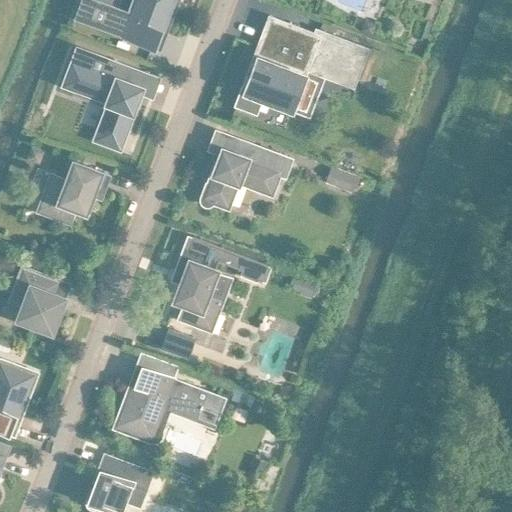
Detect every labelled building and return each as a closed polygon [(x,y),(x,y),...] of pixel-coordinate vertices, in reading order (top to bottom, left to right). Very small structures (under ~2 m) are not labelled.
[(84,28),(162,57),(173,30),(176,31),(187,0),(148,0),(149,0),(140,24),(92,6),(84,28)] [(371,35),(369,41),(381,45),(385,34),(379,31),(371,35)] [(254,108),(265,112),(268,104),(302,117),(314,85),(310,84),(313,77),(326,82),(330,71),(365,85),(374,61),(326,42),(325,46),(293,33),(286,49),(276,45),(272,56),(267,67),(265,66),(259,82),(257,81),(251,97),(250,101),(251,105),(254,108)] [(137,133),(146,110),(144,110),(149,97),(146,97),(152,83),(86,59),(73,95),(117,112),(108,138),(122,143),(121,147),(123,150),(126,152),(129,152),(132,151),(134,148),(140,134),(137,133)] [(217,194),(215,193),(209,206),(209,210),(210,213),(214,216),(217,216),(220,214),(222,212),(236,217),(246,191),(280,203),(288,183),(293,185),(299,169),(239,147),(234,160),(232,160),(228,172),(226,171),(217,194)] [(39,156),(34,169),(48,174),(53,161),(39,156)] [(85,216),(94,220),(103,196),(112,200),(118,186),(83,173),(77,190),(61,184),(48,220),(79,232),(85,216)] [(340,176),(336,188),(347,192),(345,196),(361,202),(367,186),(340,176)] [(224,280),(212,276),(217,264),(194,255),(184,281),(194,285),(185,308),(194,312),(188,328),(204,333),(219,339),(225,324),(239,288),(223,282),(224,280)] [(12,266),(7,278),(18,283),(23,270),(12,266)] [(28,327),(60,339),(72,308),(63,305),(68,291),(32,278),(26,293),(39,298),(28,327)] [(303,285),(298,296),(311,301),(310,304),(319,308),(325,294),(303,285)] [(171,357),(195,366),(202,348),(178,339),(171,357)] [(4,385),(0,394),(0,436),(17,443),(27,415),(30,417),(43,384),(24,377),(25,374),(10,369),(6,368),(2,369),(0,371),(0,383),(4,385)] [(223,437),(234,408),(152,377),(141,404),(138,403),(126,435),(144,442),(143,446),(158,451),(162,452),(166,451),(169,448),(171,444),(171,440),(168,436),(165,434),(174,411),(207,423),(205,430),(223,437)] [(0,501),(0,497),(12,467),(0,461),(0,504),(1,502),(0,501)] [(132,511),(134,509),(141,511),(148,511),(160,482),(112,464),(106,478),(110,479),(102,500),(99,499),(95,509),(94,511),(132,511)]
